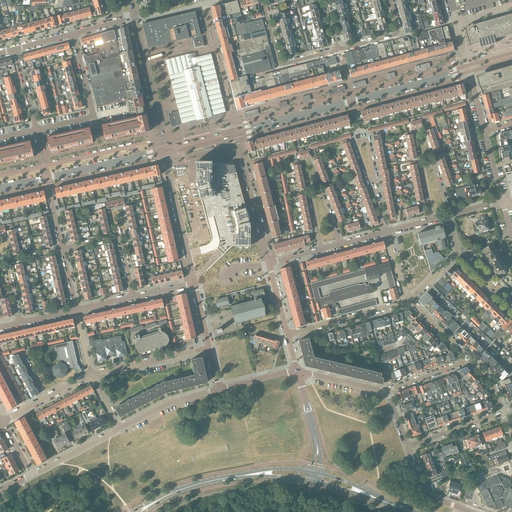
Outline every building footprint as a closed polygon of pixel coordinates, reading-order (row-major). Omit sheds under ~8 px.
[(54,6),(54,8),(57,8),(58,0),(50,0),(49,6),(54,6)] [(244,0),(239,0),(242,12),(245,11),(244,10),(247,9),(246,6),(244,0)] [(430,8),(439,6),(438,3),(438,2),(438,1),(437,0),(436,0),(429,2),(429,6),(428,6),(428,9),(430,8)] [(241,16),(237,1),(224,4),(211,8),(213,19),(221,17),(227,15),(229,14),(230,19),(241,16)] [(398,11),(407,9),(405,3),(397,5),(398,7),(397,7),(398,11)] [(317,8),(318,8),(317,4),(316,5),(316,4),(306,7),(308,12),(310,12),(317,10),(317,8)] [(77,5),(78,11),(80,19),(83,18),(83,19),(86,18),(85,17),(86,17),(83,9),(80,10),(79,5),(77,5)] [(103,6),(95,8),(97,15),(105,13),(105,12),(104,9),(103,6)] [(373,8),(375,14),(382,12),(382,10),(383,10),(381,6),(373,8)] [(429,15),(432,14),(440,12),(439,9),(440,8),(439,7),(439,6),(430,8),(431,12),(429,13),(429,15)] [(147,43),(149,43),(150,43),(195,32),(199,31),(194,11),(142,24),(147,43)] [(470,11),(459,15),(461,19),(472,16),(470,11)] [(284,12),(277,14),(277,15),(277,19),(278,18),(278,20),(286,18),(284,12)] [(432,14),(433,20),(442,18),(441,15),(441,14),(441,13),(440,13),(440,12),(432,14)] [(511,13),(474,25),(473,24),(471,24),(472,25),(465,27),(470,45),(471,45),(495,38),(511,33),(511,13)] [(221,17),(213,19),(215,24),(222,22),(224,21),(231,20),(230,19),(229,14),(227,15),(221,17)] [(243,16),(236,18),(231,20),(224,21),(222,22),(215,24),(217,30),(239,24),(239,23),(244,22),(244,23),(250,22),(249,18),(244,20),(243,16)] [(376,26),(378,25),(386,23),(385,21),(384,17),(376,19),(374,20),(376,26)] [(442,18),(433,20),(435,26),(443,24),(442,21),(443,20),(442,19),(442,18)] [(239,24),(217,30),(219,41),(236,36),(250,32),(250,33),(264,29),(262,19),(244,24),(243,23),(239,24)] [(21,22),(24,34),(27,34),(27,33),(30,32),(27,24),(26,20),(21,22)] [(27,24),(30,32),(30,33),(33,32),(35,31),(33,23),(32,20),(30,21),(31,23),(27,24)] [(16,25),(18,35),(19,35),(19,36),(22,35),(24,34),(21,22),(18,23),(19,25),(16,25)] [(287,24),(280,26),(280,28),(281,32),(289,30),(291,29),(290,23),(287,24)] [(11,29),(13,37),(16,37),(16,36),(18,35),(16,25),(14,25),(13,26),(11,26),(10,27),(11,29)] [(413,25),(404,28),(404,30),(403,30),(404,33),(405,33),(405,34),(413,32),(412,28),(414,28),(413,25)] [(454,50),(453,47),(447,26),(441,27),(447,52),(454,50)] [(127,27),(121,29),(117,30),(119,39),(116,39),(119,53),(132,50),(129,37),(128,33),(127,33),(127,32),(128,31),(127,27)] [(441,27),(434,29),(441,54),(447,52),(441,27)] [(219,41),(221,47),(229,45),(266,35),(264,29),(250,33),(250,32),(236,36),(219,41)] [(428,31),(434,55),(441,54),(434,29),(428,31)] [(117,30),(100,34),(102,40),(103,46),(104,50),(105,50),(106,56),(119,53),(116,39),(119,39),(117,30)] [(434,55),(428,31),(421,33),(428,57),(434,55)] [(318,41),(325,39),(325,37),(324,33),(316,35),(317,39),(315,39),(316,42),(318,41)] [(415,34),(416,37),(419,51),(421,59),(428,57),(421,33),(415,34)] [(203,40),(201,34),(191,36),(192,38),(188,38),(191,50),(195,49),(194,48),(204,46),(203,40)] [(221,47),(223,54),(249,48),(256,45),(262,44),(268,43),(268,40),(266,35),(229,45),(221,47)] [(293,35),(290,36),(283,38),(283,39),(284,44),(295,41),(293,35)] [(412,49),(411,47),(410,40),(409,40),(409,39),(409,38),(408,38),(407,37),(406,37),(405,37),(404,37),(403,37),(402,38),(403,43),(406,53),(408,62),(415,61),(412,49)] [(295,41),(284,44),(285,47),(286,47),(286,49),(295,47),(296,47),(295,41)] [(223,54),(225,61),(246,56),(253,54),(263,51),(270,49),(269,45),(268,45),(268,43),(262,44),(256,45),(249,48),(223,54)] [(389,67),(385,53),(383,43),(376,44),(383,69),(389,67)] [(376,44),(370,46),(376,71),(383,69),(376,44)] [(402,64),(398,49),(397,44),(390,46),(393,56),(396,66),(402,64)] [(376,71),(370,46),(363,48),(370,73),(376,71)] [(295,47),(286,49),(287,51),(286,51),(287,54),(288,55),(297,53),(295,47)] [(363,48),(351,51),(357,76),(370,73),(363,48)] [(421,59),(419,51),(415,52),(414,48),(412,49),(415,61),(421,59)] [(230,81),(246,76),(250,75),(251,75),(275,69),(270,49),(263,51),(253,54),(246,56),(225,61),(230,81)] [(402,49),(398,49),(402,64),(408,62),(406,53),(403,54),(402,49)] [(44,56),(43,50),(36,51),(39,61),(39,64),(42,63),(40,57),(44,56)] [(104,50),(102,51),(99,51),(100,53),(84,57),(88,70),(100,68),(134,60),(132,50),(119,53),(106,56),(105,50),(104,50)] [(39,61),(36,51),(30,53),(32,59),(32,61),(35,60),(36,62),(39,61)] [(357,76),(351,51),(344,53),(351,78),(357,76)] [(389,52),(385,53),(389,67),(396,66),(393,56),(390,57),(389,52)] [(190,53),(165,59),(182,124),(226,112),(211,54),(196,58),(194,53),(190,54),(190,53)] [(327,58),(329,66),(337,64),(334,56),(327,58)] [(322,68),(329,66),(327,58),(320,60),(322,68)] [(89,77),(100,75),(120,70),(136,67),(134,60),(100,68),(88,70),(89,77)] [(327,84),(324,75),(322,68),(320,60),(313,62),(320,86),(327,84)] [(306,63),(312,88),(320,86),(313,62),(306,63)] [(286,69),(293,93),(312,88),(306,63),(286,69)] [(58,75),(73,71),(71,66),(64,68),(64,71),(58,72),(58,75)] [(136,67),(120,70),(100,75),(89,77),(91,83),(127,76),(137,74),(136,67)] [(279,71),(286,95),(293,93),(286,69),(279,71)] [(482,92),(482,94),(511,86),(511,69),(479,79),(481,86),(481,87),(482,92)] [(272,73),(278,97),(286,95),(279,71),(272,73)] [(339,71),(324,75),(327,84),(341,80),(339,71)] [(278,97),(272,73),(263,75),(264,78),(269,100),(278,97)] [(137,74),(127,76),(91,83),(93,90),(100,89),(104,88),(138,80),(137,74)] [(244,106),(253,104),(249,90),(250,90),(247,79),(246,76),(230,81),(237,109),(244,107),(244,106)] [(250,90),(249,90),(253,104),(263,101),(258,83),(253,84),(255,83),(254,82),(253,82),(253,81),(254,81),(253,81),(252,78),(247,79),(250,90)] [(257,80),(258,83),(263,101),(269,100),(264,78),(255,80),(257,80)] [(42,80),(35,82),(36,87),(44,85),(48,84),(47,82),(45,83),(44,79),(42,80)] [(138,80),(104,88),(100,89),(101,92),(104,91),(105,96),(111,95),(140,88),(138,80)] [(448,88),(450,98),(458,96),(465,94),(462,84),(456,86),(454,86),(448,88)] [(67,94),(71,93),(78,91),(77,86),(69,88),(70,91),(66,92),(67,94)] [(111,95),(113,103),(127,100),(142,96),(140,88),(111,95)] [(439,90),(433,92),(436,102),(450,98),(448,88),(441,90),(439,90)] [(485,105),(487,110),(492,108),(506,105),(511,103),(511,90),(511,88),(508,89),(510,98),(501,100),(497,101),(497,103),(491,104),(492,105),(490,106),(489,105),(485,105)] [(97,107),(113,103),(111,95),(105,96),(104,91),(101,92),(100,89),(93,90),(97,107)] [(483,95),(484,99),(489,97),(490,99),(496,98),(496,97),(500,96),(501,100),(510,98),(508,89),(483,95)] [(68,99),(79,96),(78,91),(71,93),(67,94),(68,99)] [(433,92),(427,94),(425,94),(419,96),(421,106),(436,102),(433,92)] [(68,99),(69,104),(81,101),(79,96),(68,99)] [(101,125),(104,138),(105,141),(137,134),(140,133),(143,132),(150,131),(146,115),(142,97),(142,96),(127,100),(131,118),(131,120),(109,125),(109,123),(101,125)] [(419,96),(412,98),(412,97),(410,98),(404,100),(407,109),(421,106),(419,96)] [(10,106),(19,104),(18,98),(10,100),(11,103),(8,104),(9,106),(10,106)] [(396,102),(389,104),(392,113),(407,109),(404,100),(398,101),(396,102)] [(511,103),(506,105),(507,110),(503,111),(504,116),(505,119),(511,117),(511,103)] [(381,106),(375,108),(377,117),(392,113),(389,104),(383,105),(381,106)] [(375,108),(369,109),(367,110),(360,111),(361,115),(360,115),(360,118),(362,118),(363,121),(377,117),(375,108)] [(493,119),(493,120),(493,122),(499,121),(499,120),(505,119),(504,116),(503,111),(494,114),(488,115),(489,120),(493,119)] [(170,114),(171,120),(173,125),(179,123),(176,113),(170,114)] [(457,119),(458,123),(467,121),(466,114),(460,116),(457,116),(458,119),(457,119)] [(341,117),(339,117),(333,119),(335,129),(350,125),(349,121),(350,121),(350,118),(348,119),(347,115),(341,117)] [(324,121),(318,123),(321,133),(335,129),(333,119),(326,121),(326,120),(324,121)] [(418,128),(416,121),(410,122),(411,130),(418,128)] [(455,124),(457,130),(469,127),(467,121),(458,123),(455,124)] [(318,123),(312,125),(312,124),(310,125),(303,127),(306,137),(321,133),(318,123)] [(47,137),(48,141),(48,143),(50,150),(50,153),(58,151),(64,150),(93,143),(93,141),(90,127),(89,127),(82,129),(82,131),(55,137),(54,135),(47,137)] [(303,127),(297,128),(295,129),(289,131),(291,140),(306,137),(303,127)] [(469,127),(457,130),(456,130),(457,133),(458,137),(459,136),(470,134),(469,127)] [(436,134),(437,133),(435,128),(432,129),(426,131),(427,137),(436,134)] [(281,133),(274,135),(277,144),(291,140),(289,131),(283,132),(281,133)] [(500,135),(501,146),(508,145),(508,140),(510,140),(508,132),(501,133),(500,135)] [(436,134),(427,137),(429,142),(436,140),(438,139),(437,136),(436,134)] [(463,142),(472,140),(470,134),(459,136),(461,143),(463,142)] [(266,137),(260,139),(262,148),(277,144),(274,135),(268,136),(266,137)] [(260,139),(254,140),(252,140),(245,142),(248,152),(255,151),(254,150),(262,148),(260,139)] [(349,142),(347,142),(346,140),(341,142),(342,144),(344,150),(351,148),(349,142)] [(431,148),(438,146),(436,140),(429,142),(431,148)] [(472,140),(463,142),(463,145),(465,145),(466,148),(467,148),(473,146),(472,140)] [(0,164),(13,161),(23,159),(26,159),(34,157),(33,154),(32,147),(31,144),(30,141),(22,142),(23,144),(0,149),(0,164)] [(433,154),(440,151),(438,146),(431,148),(433,154)] [(464,156),(467,155),(475,153),(473,146),(467,148),(468,152),(463,153),(464,156)] [(346,156),(353,153),(351,148),(344,150),(346,156)] [(348,161),(355,159),(353,153),(346,156),(348,161)] [(436,156),(439,165),(445,162),(443,154),(442,155),(442,153),(441,154),(439,155),(436,156)] [(477,159),(475,153),(467,155),(469,161),(470,161),(477,159)] [(313,161),(315,166),(322,164),(319,156),(316,158),(317,159),(313,161)] [(350,167),(357,165),(355,159),(348,161),(350,167)] [(252,165),(256,179),(265,177),(262,162),(260,163),(258,163),(256,164),(254,164),(252,165)] [(409,172),(410,171),(417,170),(416,164),(416,162),(412,162),(410,162),(407,162),(408,165),(409,164),(410,169),(408,169),(409,172)] [(294,172),(301,170),(300,164),(296,165),(296,163),(293,164),(294,172)] [(322,164),(315,166),(318,172),(324,169),(322,164)] [(160,175),(158,165),(144,168),(147,178),(160,175)] [(200,168),(200,172),(196,172),(196,181),(201,200),(202,200),(213,197),(209,182),(209,172),(212,172),(212,165),(200,165),(200,168)] [(202,200),(201,200),(209,228),(211,237),(218,235),(219,238),(219,239),(219,240),(219,241),(219,242),(219,243),(219,244),(218,245),(218,246),(217,247),(217,248),(220,251),(223,254),(223,255),(229,249),(231,247),(232,247),(233,246),(234,245),(235,245),(235,235),(238,235),(238,225),(234,211),(245,208),(236,173),(235,169),(234,165),(223,165),(212,165),(212,172),(209,172),(209,182),(213,197),(202,200)] [(352,173),(359,170),(357,165),(350,167),(352,173)] [(471,174),(474,173),(480,172),(478,166),(472,167),(470,168),(471,174)] [(147,178),(144,168),(129,171),(131,181),(147,178)] [(441,170),(443,176),(449,174),(447,168),(441,170)] [(318,172),(320,178),(326,175),(324,169),(318,172)] [(354,178),(360,176),(361,176),(359,170),(352,173),(354,178)] [(131,181),(129,171),(114,175),(116,185),(131,181)] [(116,185),(114,175),(99,178),(101,188),(116,185)] [(326,175),(320,178),(322,183),(328,181),(326,175)] [(260,194),(269,192),(265,177),(256,179),(260,194)] [(101,188),(99,178),(84,182),(86,192),(101,188)] [(451,179),(444,182),(446,187),(453,185),(452,183),(455,182),(454,178),(451,179)] [(86,192),(84,182),(69,185),(71,195),(86,192)] [(358,189),(364,187),(362,182),(356,184),(354,185),(355,185),(354,186),(356,190),(358,189)] [(327,194),(334,191),(332,186),(331,184),(325,186),(325,188),(327,194)] [(465,192),(466,192),(466,193),(468,192),(469,197),(470,197),(481,194),(479,188),(479,189),(477,184),(469,186),(465,187),(465,191),(464,191),(464,187),(455,190),(458,200),(466,198),(465,192)] [(71,195),(69,185),(55,188),(57,198),(71,195)] [(152,189),(155,204),(165,201),(162,187),(152,189)] [(360,195),(367,193),(365,187),(364,187),(358,189),(360,195)] [(44,191),(29,194),(32,204),(46,201),(44,191)] [(329,200),(336,197),(334,191),(327,194),(329,200)] [(260,194),(264,209),(273,206),(269,192),(260,194)] [(296,202),(299,202),(306,200),(304,194),(304,192),(297,194),(298,199),(296,199),(296,202)] [(363,201),(369,198),(367,193),(360,195),(363,201)] [(14,197),(17,208),(32,204),(29,194),(14,197)] [(0,200),(0,203),(2,211),(17,208),(14,197),(0,200)] [(332,205),(338,203),(336,197),(329,200),(332,205)] [(123,198),(114,200),(116,207),(123,205),(125,205),(123,198)] [(364,207),(371,204),(369,198),(363,201),(364,206),(363,206),(364,207)] [(105,202),(107,209),(116,207),(114,200),(105,202)] [(158,218),(168,216),(165,201),(155,204),(158,218)] [(334,211),(340,208),(338,203),(332,205),(334,211)] [(367,212),(373,210),(371,204),(364,207),(364,208),(365,208),(367,212)] [(419,206),(411,208),(413,214),(419,213),(424,212),(422,205),(419,206)] [(273,206),(264,209),(268,223),(277,221),(273,206)] [(245,208),(234,211),(238,225),(238,235),(235,235),(235,245),(237,245),(247,245),(250,245),(250,243),(250,240),(250,227),(246,209),(245,208)] [(336,216),(342,214),(340,208),(334,211),(336,216)] [(402,211),(402,215),(405,214),(405,216),(407,216),(413,214),(411,208),(403,210),(404,210),(402,211)] [(369,218),(375,216),(373,210),(367,212),(369,218)] [(387,212),(388,218),(388,219),(389,221),(395,219),(394,214),(394,211),(387,212)] [(336,216),(338,222),(344,220),(342,214),(336,216)] [(158,218),(162,233),(172,231),(168,216),(158,218)] [(375,216),(369,218),(372,226),(375,224),(375,225),(378,223),(375,216)] [(480,222),(474,224),(472,224),(475,237),(488,234),(487,231),(490,230),(487,220),(486,220),(484,216),(478,217),(480,222)] [(277,221),(268,223),(271,238),(281,235),(277,221)] [(352,223),(354,230),(360,229),(362,228),(361,225),(360,221),(352,223)] [(347,228),(348,232),(354,230),(352,223),(345,226),(345,229),(347,228)] [(311,224),(304,225),(305,231),(307,231),(307,234),(312,233),(311,224)] [(415,235),(415,236),(416,240),(417,240),(419,239),(419,241),(419,242),(420,244),(422,244),(436,240),(443,238),(445,237),(442,227),(440,228),(439,226),(438,226),(437,226),(436,226),(435,227),(434,227),(435,229),(417,234),(417,235),(415,235)] [(8,231),(9,237),(16,235),(15,233),(17,232),(18,231),(17,228),(8,231)] [(162,233),(165,248),(175,245),(172,231),(162,233)] [(302,237),(304,244),(310,242),(309,239),(311,238),(310,235),(302,237)] [(288,241),(290,250),(305,246),(304,244),(302,237),(288,241)] [(443,238),(436,240),(437,241),(440,250),(445,248),(443,240),(443,239),(443,238)] [(273,245),(276,254),(290,250),(288,241),(273,245)] [(372,243),(372,244),(364,246),(366,254),(385,249),(383,241),(374,244),(374,243),(372,243)] [(507,265),(508,265),(507,265),(506,264),(507,264),(506,264),(506,263),(505,262),(506,262),(505,262),(505,261),(504,261),(504,260),(504,259),(504,260),(503,259),(504,259),(504,258),(503,259),(503,258),(503,257),(502,258),(502,257),(503,257),(502,256),(502,257),(501,256),(502,256),(502,255),(501,256),(500,253),(502,252),(499,247),(496,249),(492,243),(482,249),(486,255),(482,257),(486,262),(488,261),(489,263),(489,264),(489,263),(490,264),(489,264),(490,265),(490,264),(490,265),(490,266),(491,265),(491,266),(491,267),(491,266),(492,267),(491,267),(491,268),(492,268),(492,269),(493,269),(492,269),(493,270),(493,269),(494,270),(493,270),(493,271),(494,270),(494,271),(494,272),(494,271),(495,272),(494,272),(495,273),(497,275),(496,275),(496,276),(501,273),(503,276),(506,273),(505,271),(509,268),(507,265)] [(168,262),(178,260),(175,245),(165,248),(168,262)] [(355,248),(352,249),(353,249),(344,252),(346,259),(366,254),(364,246),(355,249),(355,248)] [(431,249),(424,251),(425,258),(426,257),(430,271),(430,272),(443,258),(440,255),(437,252),(432,253),(431,249)] [(346,259),(344,252),(336,254),(335,253),(333,254),(333,255),(325,257),(327,264),(346,259)] [(327,264),(325,257),(316,259),(316,258),(314,259),(314,260),(305,262),(307,269),(327,264)] [(375,278),(379,277),(378,274),(385,272),(391,271),(389,262),(372,267),(375,278)] [(458,269),(457,269),(457,268),(456,267),(455,267),(454,265),(447,272),(448,274),(449,273),(452,275),(458,269)] [(284,268),(280,269),(283,284),(293,281),(290,266),(286,267),(284,268)] [(367,280),(375,278),(372,267),(364,269),(366,274),(367,280)] [(458,269),(452,275),(455,279),(461,273),(461,272),(460,271),(459,271),(458,269)] [(182,270),(175,272),(177,279),(184,278),(182,270)] [(461,273),(455,279),(459,283),(465,277),(465,276),(464,274),(463,274),(461,273)] [(151,277),(151,278),(152,280),(153,285),(159,283),(158,276),(151,277)] [(465,277),(459,283),(463,287),(469,281),(469,280),(469,279),(468,278),(467,278),(465,277)] [(293,281),(283,284),(287,298),(297,296),(293,281)] [(469,281),(463,287),(467,291),(473,284),(473,283),(472,282),(471,282),(469,281)] [(447,282),(445,284),(443,286),(441,288),(439,290),(445,296),(453,288),(448,282),(447,282)] [(473,284),(467,291),(471,294),(477,288),(477,287),(476,286),(475,286),(473,284)] [(394,285),(389,287),(392,300),(398,298),(395,288),(394,285)] [(431,298),(433,296),(435,294),(436,296),(439,293),(433,286),(426,293),(431,298)] [(254,292),(253,288),(244,290),(245,294),(249,293),(249,296),(254,295),(254,296),(258,295),(258,297),(259,297),(264,295),(264,294),(265,294),(264,290),(263,290),(262,290),(254,292)] [(477,288),(471,294),(475,298),(481,292),(481,291),(479,290),(477,288)] [(233,295),(233,296),(238,294),(237,292),(228,294),(229,296),(215,300),(217,307),(230,304),(229,299),(233,298),(232,295),(233,295)] [(481,292),(475,298),(476,300),(475,301),(477,304),(479,302),(485,296),(485,295),(483,294),(481,292)] [(176,295),(179,310),(189,308),(186,293),(176,295)] [(426,293),(419,300),(419,301),(424,306),(425,304),(431,298),(426,293)] [(231,306),(232,309),(232,311),(233,311),(234,313),(232,313),(232,314),(234,314),(234,316),(233,316),(233,317),(235,316),(235,319),(234,319),(234,320),(234,319),(236,328),(242,326),(241,322),(245,321),(246,321),(255,318),(255,319),(255,318),(259,317),(260,318),(260,317),(264,316),(264,317),(265,316),(263,310),(264,309),(263,304),(262,305),(261,299),(259,299),(259,297),(258,297),(258,295),(254,296),(255,299),(255,300),(251,301),(250,301),(250,302),(246,303),(246,302),(245,302),(246,303),(241,304),(241,303),(240,303),(241,304),(236,305),(236,304),(236,305),(232,306),(231,306)] [(287,298),(291,313),(301,310),(297,296),(287,298)] [(433,296),(431,298),(425,304),(427,306),(428,308),(429,308),(435,302),(433,300),(435,298),(433,296)] [(485,296),(479,302),(482,306),(489,300),(488,300),(488,299),(487,297),(487,298),(485,296)] [(153,300),(151,300),(151,301),(142,303),(144,311),(164,306),(162,299),(153,301),(153,300)] [(322,309),(324,318),(331,317),(328,308),(336,306),(335,302),(337,302),(336,300),(333,301),(330,302),(327,303),(324,303),(320,305),(320,304),(319,304),(319,303),(316,304),(317,310),(322,309)] [(489,300),(482,306),(486,310),(493,304),(492,303),(491,301),(490,301),(489,300)] [(436,301),(435,302),(429,308),(431,310),(432,311),(433,312),(438,306),(436,304),(438,303),(436,301)] [(133,304),(131,305),(131,306),(123,308),(124,315),(144,311),(142,303),(134,305),(133,304)] [(11,310),(9,304),(0,305),(0,309),(1,312),(11,310)] [(436,315),(437,315),(442,310),(444,308),(441,304),(438,306),(433,312),(434,313),(436,315)] [(493,304),(486,310),(484,312),(488,316),(490,314),(496,307),(496,306),(495,305),(494,305),(493,304)] [(496,307),(490,314),(494,318),(500,311),(500,310),(499,309),(498,309),(496,307)] [(114,309),(112,309),(112,310),(103,312),(105,320),(124,315),(123,308),(114,309)] [(179,310),(183,325),(192,323),(189,308),(179,310)] [(1,315),(0,315),(0,318),(5,317),(5,318),(12,316),(11,310),(1,312),(1,315)] [(301,326),(305,325),(301,310),(291,313),(295,327),(299,326),(301,326)] [(442,310),(437,315),(437,316),(438,318),(439,317),(440,319),(446,314),(448,312),(446,311),(445,312),(442,310)] [(409,311),(407,311),(404,312),(402,313),(404,320),(405,320),(406,321),(409,318),(411,320),(414,317),(414,316),(413,315),(412,315),(411,314),(411,313),(409,311)] [(498,321),(504,315),(504,314),(503,313),(502,313),(500,311),(494,318),(496,319),(494,320),(497,323),(498,322),(498,321)] [(94,313),(92,314),(83,316),(85,324),(105,320),(103,312),(95,314),(94,313)] [(443,321),(444,323),(450,317),(450,318),(452,316),(448,312),(446,314),(440,319),(441,319),(440,320),(442,322),(443,321)] [(450,317),(444,323),(444,324),(446,326),(446,325),(448,327),(456,319),(459,316),(457,314),(454,317),(452,315),(452,316),(450,318),(450,317)] [(502,325),(508,319),(508,318),(507,317),(506,317),(504,315),(498,321),(498,322),(499,323),(498,324),(501,327),(502,325)] [(53,323),(55,331),(74,326),(73,319),(64,321),(64,320),(61,320),(62,321),(53,323)] [(416,319),(409,326),(413,330),(414,328),(420,323),(418,321),(418,320),(417,319),(416,319)] [(506,329),(511,323),(511,322),(508,319),(502,325),(506,329)] [(453,332),(459,326),(455,322),(449,328),(449,329),(450,331),(451,330),(453,332)] [(33,328),(35,335),(55,331),(53,323),(45,325),(45,324),(42,325),(42,326),(33,328)] [(192,323),(183,325),(186,340),(194,338),(196,337),(192,323)] [(414,328),(418,332),(424,327),(423,326),(423,325),(422,325),(421,325),(420,323),(414,328)] [(357,334),(354,326),(353,326),(352,326),(351,326),(350,327),(352,335),(354,335),(356,342),(359,341),(357,334)] [(459,326),(453,332),(454,333),(454,334),(455,335),(457,336),(458,335),(463,330),(459,326)] [(160,327),(158,328),(159,333),(140,339),(139,334),(136,335),(133,336),(134,339),(133,339),(136,341),(136,342),(135,343),(135,344),(135,345),(135,346),(135,347),(135,348),(136,348),(136,349),(136,350),(137,350),(138,351),(138,352),(139,352),(140,353),(141,353),(142,353),(164,346),(166,345),(167,344),(168,343),(168,342),(168,341),(169,340),(169,339),(168,338),(168,337),(168,336),(167,335),(167,334),(166,334),(166,333),(164,333),(164,332),(163,332),(162,332),(160,327)] [(422,336),(428,331),(427,330),(427,329),(426,328),(425,328),(424,327),(418,332),(416,334),(418,336),(420,334),(422,336)] [(14,332),(15,340),(35,335),(33,328),(25,330),(25,329),(23,329),(22,329),(23,330),(14,332)] [(458,335),(460,337),(460,338),(462,339),(468,334),(469,332),(465,328),(463,330),(458,335)] [(402,329),(400,331),(402,334),(406,337),(407,336),(408,334),(402,329)] [(502,334),(497,330),(490,337),(493,340),(495,339),(496,339),(502,334)] [(424,343),(426,341),(432,335),(430,333),(430,332),(429,332),(428,331),(423,337),(425,339),(423,341),(424,343)] [(0,335),(0,343),(15,340),(14,332),(5,334),(5,333),(3,334),(3,335),(0,335)] [(254,352),(259,335),(258,335),(257,335),(255,334),(254,337),(251,336),(250,340),(253,341),(255,342),(253,348),(250,349),(251,353),(254,352)] [(468,334),(462,339),(463,341),(464,341),(466,343),(471,337),(468,334)] [(261,344),(263,337),(261,336),(259,335),(254,352),(257,351),(259,343),(261,344)] [(426,341),(430,345),(436,339),(434,337),(434,336),(433,336),(432,336),(432,335),(426,341)] [(91,341),(93,346),(94,346),(95,352),(94,353),(96,363),(107,360),(106,356),(113,355),(113,357),(116,356),(117,358),(128,356),(124,341),(122,342),(121,336),(101,340),(101,339),(91,341)] [(471,337),(466,343),(468,345),(469,347),(475,341),(471,337)] [(312,353),(308,338),(299,341),(302,355),(312,353)] [(410,341),(409,340),(407,338),(402,343),(409,349),(409,350),(414,349),(417,348),(410,341)] [(434,348),(436,347),(440,343),(439,342),(438,341),(436,339),(430,345),(434,348)] [(72,341),(70,341),(60,344),(61,346),(67,345),(70,356),(75,355),(72,341)] [(475,341),(469,347),(471,349),(472,349),(473,350),(473,351),(479,345),(481,343),(479,341),(477,343),(475,341)] [(440,352),(441,351),(445,347),(440,342),(440,343),(436,347),(439,350),(433,352),(434,354),(438,353),(440,352)] [(41,351),(56,348),(59,361),(61,361),(61,362),(61,363),(60,362),(58,362),(52,367),(51,369),(54,376),(56,377),(63,377),(65,375),(67,369),(73,367),(74,369),(76,374),(81,371),(78,365),(78,366),(76,361),(77,361),(75,355),(70,356),(67,345),(61,346),(60,344),(41,348),(41,351)] [(473,351),(473,350),(472,351),(474,353),(474,354),(475,355),(476,355),(482,349),(479,345),(473,351)] [(452,353),(447,348),(445,347),(441,351),(443,353),(444,352),(448,354),(447,355),(449,360),(454,359),(452,353)] [(482,361),(483,360),(488,354),(491,352),(490,352),(487,348),(478,357),(479,358),(478,358),(480,359),(482,361)] [(439,357),(436,358),(438,364),(444,362),(442,357),(440,352),(438,353),(439,355),(439,357)] [(316,368),(317,366),(319,357),(317,357),(317,358),(314,357),(313,356),(312,353),(302,355),(305,366),(316,368)] [(12,357),(15,363),(21,359),(20,356),(19,356),(18,354),(12,357)] [(492,358),(488,354),(483,360),(485,362),(486,364),(492,358)] [(200,357),(198,358),(191,359),(195,375),(205,373),(202,359),(201,358),(201,357),(200,357)] [(330,361),(322,359),(322,358),(319,357),(317,366),(316,368),(331,372),(334,361),(330,360),(330,361)] [(489,366),(491,367),(496,362),(492,358),(486,364),(488,366),(489,366)] [(22,362),(21,359),(15,363),(18,369),(24,365),(24,364),(23,362),(22,362)] [(418,360),(421,369),(424,369),(427,368),(424,360),(421,361),(420,359),(418,360)] [(494,372),(500,366),(502,364),(498,360),(496,362),(491,367),(493,369),(493,370),(494,372)] [(331,372),(347,376),(350,364),(346,363),(345,365),(338,363),(338,362),(334,361),(331,372)] [(410,362),(408,363),(411,373),(413,372),(414,373),(417,372),(414,364),(411,365),(410,362)] [(403,368),(406,375),(407,376),(409,375),(409,374),(411,373),(408,363),(405,364),(406,367),(403,368)] [(363,379),(363,377),(365,368),(361,367),(361,368),(354,367),(354,365),(350,364),(347,376),(363,379)] [(24,365),(18,369),(16,370),(18,375),(21,374),(27,371),(27,370),(26,368),(25,368),(24,365)] [(398,367),(398,368),(401,378),(406,376),(406,375),(403,368),(403,365),(398,367)] [(500,366),(494,372),(496,373),(498,375),(504,369),(500,366)] [(462,378),(463,376),(469,370),(466,368),(465,367),(456,370),(456,371),(458,376),(461,375),(462,378)] [(363,379),(374,382),(383,384),(383,378),(380,377),(381,373),(369,370),(370,369),(365,368),(363,377),(363,379)] [(396,370),(393,371),(396,379),(400,378),(401,378),(398,368),(396,368),(396,370)] [(504,369),(498,375),(497,376),(499,378),(499,379),(500,380),(501,379),(501,380),(508,373),(504,369)] [(387,371),(388,372),(391,381),(396,379),(393,371),(390,372),(390,370),(387,371)] [(469,370),(463,376),(467,380),(473,374),(471,373),(471,372),(469,370)] [(24,380),(30,377),(29,376),(30,376),(29,373),(28,373),(27,371),(21,374),(24,380)] [(383,374),(386,383),(391,381),(388,372),(383,374)] [(189,375),(184,376),(186,384),(187,387),(207,382),(205,373),(195,375),(192,376),(189,376),(189,375)] [(450,375),(453,383),(455,382),(457,387),(459,386),(455,374),(453,374),(450,375)] [(467,380),(471,384),(476,378),(475,377),(475,376),(474,375),(473,375),(473,374),(467,380)] [(186,384),(184,376),(180,377),(181,378),(173,380),(173,379),(169,380),(171,391),(187,387),(186,384)] [(24,380),(27,386),(33,382),(32,382),(33,381),(32,379),(31,379),(30,377),(24,380)] [(442,378),(441,378),(444,386),(446,386),(448,392),(451,391),(451,390),(446,377),(444,377),(443,377),(442,378)] [(471,384),(474,388),(480,382),(479,380),(477,379),(476,378),(471,384)] [(503,386),(511,384),(509,378),(501,381),(501,382),(501,384),(502,384),(503,386)] [(0,379),(0,395),(1,397),(10,392),(3,379),(0,379)] [(171,391),(169,380),(165,381),(165,382),(163,383),(156,386),(155,385),(151,387),(155,395),(157,397),(160,395),(165,393),(168,392),(171,391)] [(435,380),(432,381),(436,392),(438,392),(440,395),(442,394),(437,380),(435,381),(435,380)] [(436,392),(432,381),(429,382),(429,383),(428,383),(432,394),(432,395),(434,394),(434,393),(436,392)] [(27,386),(30,391),(36,388),(35,387),(36,387),(35,384),(34,385),(33,382),(27,386)] [(480,382),(474,388),(478,391),(486,388),(485,386),(484,386),(483,385),(483,384),(481,382),(480,382)] [(423,385),(426,392),(427,396),(432,394),(428,383),(426,384),(425,384),(424,384),(424,385),(423,385)] [(511,383),(511,384),(503,386),(504,389),(505,391),(511,388),(511,386),(511,385),(511,383)] [(91,385),(85,388),(88,394),(94,391),(91,385)] [(141,393),(137,395),(142,405),(157,397),(155,395),(151,387),(148,389),(148,390),(146,391),(141,394),(141,393)] [(33,397),(39,394),(38,393),(39,393),(38,390),(37,391),(36,388),(30,391),(33,397)] [(80,391),(83,397),(88,394),(85,388),(80,391)] [(80,391),(74,394),(77,400),(83,397),(80,391)] [(404,398),(401,391),(400,391),(399,391),(399,392),(396,393),(400,403),(402,402),(401,399),(404,398)] [(7,410),(17,405),(10,392),(1,397),(7,410)] [(69,397),(72,403),(77,400),(74,394),(69,397)] [(127,400),(123,402),(127,410),(128,412),(142,405),(137,395),(133,397),(134,398),(129,400),(127,401),(127,400)] [(69,397),(63,400),(66,406),(72,403),(69,397)] [(58,403),(61,408),(66,406),(63,400),(58,403)] [(479,403),(482,410),(484,410),(485,410),(486,409),(487,408),(484,401),(481,402),(481,400),(478,401),(479,403)] [(414,401),(410,402),(401,406),(402,406),(401,407),(402,408),(403,409),(404,411),(414,407),(416,407),(415,404),(414,401)] [(474,405),(476,412),(479,411),(480,412),(481,411),(481,410),(482,410),(479,403),(476,404),(475,401),(473,402),(474,405)] [(122,415),(128,412),(127,410),(123,402),(119,404),(120,405),(115,408),(118,414),(120,417),(122,415)] [(58,403),(52,405),(55,411),(61,408),(58,403)] [(455,405),(456,408),(460,418),(463,417),(463,418),(465,417),(465,416),(463,409),(462,406),(459,407),(457,404),(455,405)] [(47,408),(50,414),(55,411),(52,405),(47,408)] [(414,407),(404,411),(405,416),(415,412),(423,409),(422,407),(421,407),(421,406),(415,408),(414,407)] [(452,412),(451,408),(445,410),(444,407),(439,408),(441,416),(452,412)] [(47,408),(41,411),(44,417),(50,414),(47,408)] [(436,418),(438,426),(439,426),(441,425),(442,426),(443,425),(443,424),(444,424),(441,416),(438,417),(437,415),(435,409),(433,410),(434,413),(436,418)] [(41,411),(36,414),(39,420),(44,417),(41,411)] [(81,412),(86,422),(89,421),(94,430),(100,426),(96,418),(95,416),(92,418),(92,417),(88,419),(84,411),(81,412)] [(76,426),(78,428),(82,436),(88,432),(84,423),(86,422),(81,412),(78,414),(83,422),(76,426)] [(405,416),(406,418),(405,418),(406,419),(406,420),(407,420),(413,418),(413,415),(416,414),(415,412),(405,416)] [(413,418),(407,420),(407,422),(407,423),(407,424),(408,424),(408,425),(415,423),(414,420),(422,417),(422,415),(413,418)] [(424,418),(428,429),(429,429),(429,430),(432,429),(431,428),(432,428),(431,427),(437,425),(433,415),(424,418)] [(96,418),(100,426),(107,423),(103,416),(100,417),(100,416),(96,418)] [(22,436),(32,431),(24,417),(20,419),(18,420),(14,422),(17,428),(16,429),(18,431),(19,430),(22,436)] [(415,423),(408,425),(409,426),(408,426),(409,428),(410,430),(418,427),(421,426),(422,426),(421,424),(420,425),(419,421),(415,423)] [(418,427),(410,430),(410,431),(410,432),(411,433),(412,436),(421,433),(420,431),(419,431),(418,427)] [(494,429),(496,436),(502,434),(499,427),(496,428),(494,429)] [(74,431),(72,432),(75,439),(82,436),(78,428),(74,430),(74,431)] [(491,430),(488,431),(491,438),(496,436),(494,429),(493,429),(490,430),(491,430)] [(26,444),(29,451),(39,445),(32,431),(22,436),(25,442),(24,443),(25,445),(26,444)] [(491,438),(488,431),(487,431),(485,432),(482,433),(485,441),(491,438)] [(65,434),(59,437),(64,445),(69,442),(66,437),(67,436),(66,434),(65,434)] [(475,436),(472,437),(469,438),(468,438),(467,438),(467,439),(465,439),(466,439),(462,441),(466,449),(469,448),(469,450),(482,446),(480,441),(483,440),(481,437),(479,438),(478,435),(477,435),(476,435),(475,435),(475,436)] [(64,445),(59,437),(53,440),(53,441),(54,443),(55,443),(58,448),(64,445)] [(447,458),(453,456),(454,461),(459,459),(457,454),(459,454),(456,446),(453,447),(451,444),(440,449),(442,456),(444,461),(448,460),(447,458)] [(43,462),(47,460),(39,445),(29,451),(32,456),(31,457),(33,459),(34,459),(37,465),(41,463),(43,462)] [(439,457),(442,456),(440,449),(428,453),(428,452),(425,453),(425,454),(422,455),(425,463),(432,460),(431,457),(438,454),(439,457)] [(6,464),(13,460),(13,459),(12,457),(10,455),(2,459),(3,462),(4,461),(6,464)] [(508,461),(506,455),(500,457),(488,461),(490,467),(508,461)] [(487,457),(480,460),(483,470),(490,467),(488,461),(487,458),(487,457)] [(8,470),(16,466),(16,465),(15,462),(14,463),(13,460),(6,464),(8,470)] [(425,463),(427,471),(435,468),(432,460),(425,463)] [(8,470),(11,475),(19,471),(18,470),(19,470),(18,468),(17,468),(16,466),(8,470)] [(435,468),(427,471),(430,477),(439,473),(438,471),(436,471),(435,468)] [(508,478),(498,475),(476,485),(486,506),(487,506),(487,507),(495,509),(496,509),(496,510),(505,506),(510,489),(510,487),(511,486),(508,478)] [(448,491),(451,492),(456,494),(457,490),(458,490),(460,485),(450,481),(448,487),(449,487),(448,491)]
